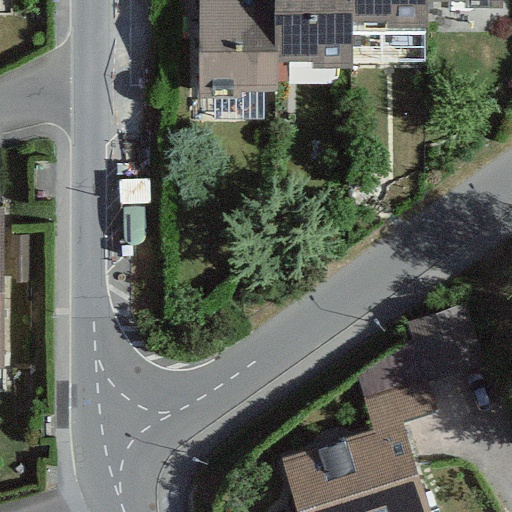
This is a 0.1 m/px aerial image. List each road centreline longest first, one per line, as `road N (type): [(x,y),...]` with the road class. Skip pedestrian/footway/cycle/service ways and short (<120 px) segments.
road 1 (residential): [(112,439),(208,397),(511,182)]
road 2 (residential): [(112,439),(100,335),(98,0)]
